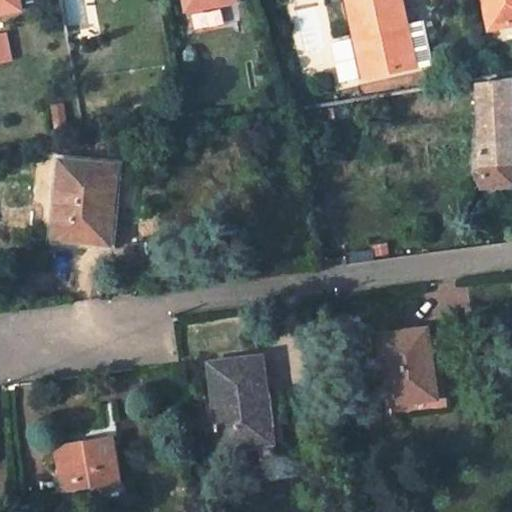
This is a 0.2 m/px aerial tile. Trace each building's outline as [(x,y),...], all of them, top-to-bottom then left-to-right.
[(0,0),(0,12),(21,8),(19,0),(0,0)] [(348,0),(366,77),(416,67),(401,0),(348,0)] [(511,0),(483,0),(490,30),(511,25),(511,0)] [(0,35),(0,63),(13,61),(8,34),(0,35)] [(511,77),(478,82),(482,174),(482,187),(511,185),(511,77)] [(60,160),(53,237),(111,244),(118,165),(60,160)] [(429,327),(380,335),(389,406),(438,400),(429,327)] [(261,356),(210,363),(221,448),(273,442),(271,425),(273,424),(270,397),(267,397),(261,356)] [(114,438),(57,447),(64,490),(120,481),(114,438)] [(60,506),(60,511),(74,511),(72,503),(60,506)]
